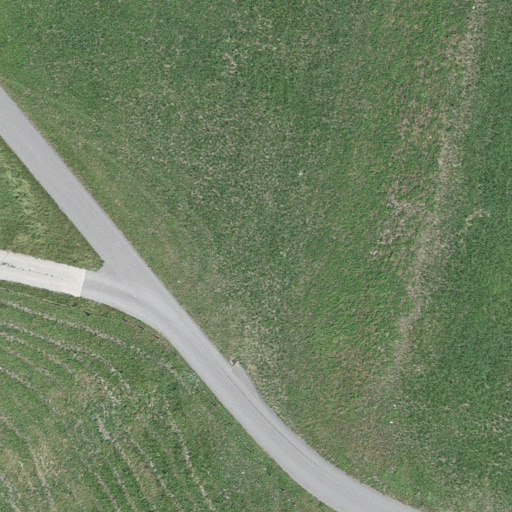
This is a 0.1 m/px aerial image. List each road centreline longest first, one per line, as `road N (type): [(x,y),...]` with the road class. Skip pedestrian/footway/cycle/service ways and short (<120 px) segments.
road 1 (track): [(139,286),(269,434),(392,511)]
road 2 (track): [(0,115),(139,286)]
road 3 (track): [(139,286),(99,291),(0,266)]
